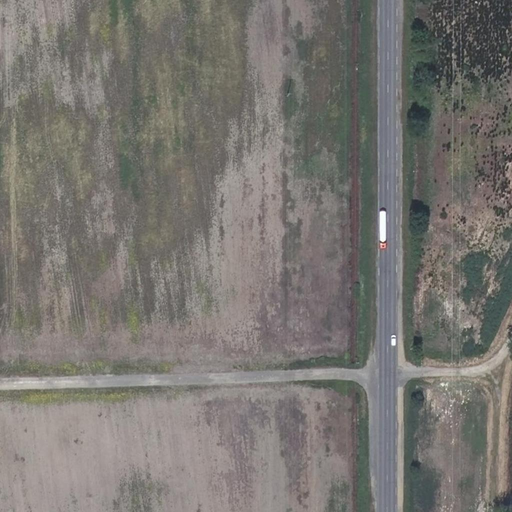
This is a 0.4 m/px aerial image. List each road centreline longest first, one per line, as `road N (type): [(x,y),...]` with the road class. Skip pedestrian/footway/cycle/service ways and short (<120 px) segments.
road 1 (track): [(0,386),(507,369),(511,356)]
road 2 (secondary): [(392,0),(392,511)]
